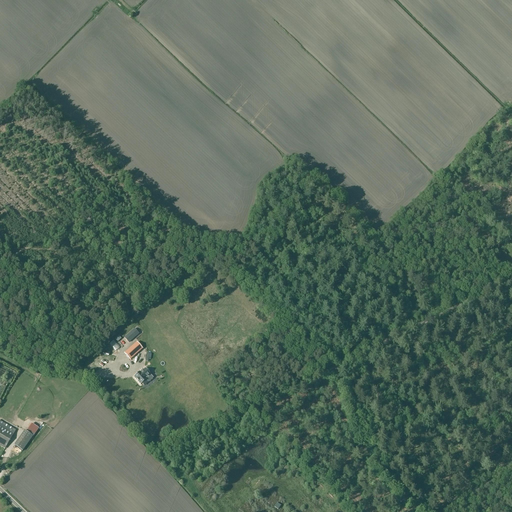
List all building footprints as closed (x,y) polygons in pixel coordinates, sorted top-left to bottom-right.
[(135,329),(124,338),(129,343),(139,334),(135,329)] [(137,342),(124,354),(130,361),(143,349),(137,342)] [(135,365),(132,361),(122,369),(126,373),(135,365)] [(153,378),(145,369),(140,373),(139,372),(134,377),(140,384),(146,379),(148,382),(153,378)] [(32,436),(33,436),(38,428),(31,424),(26,432),(24,430),(13,445),(22,451),(32,436)] [(0,446),(5,449),(14,433),(0,425),(0,446)]
